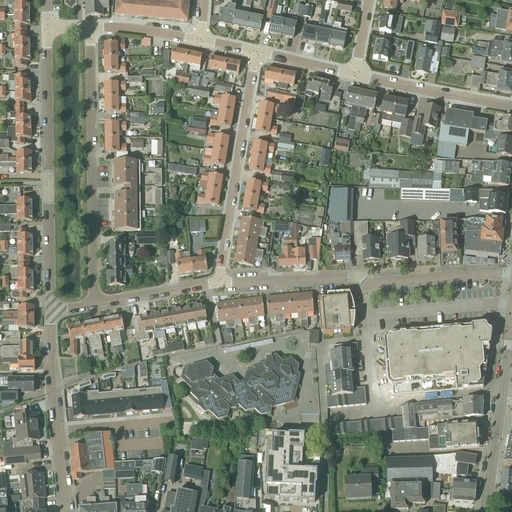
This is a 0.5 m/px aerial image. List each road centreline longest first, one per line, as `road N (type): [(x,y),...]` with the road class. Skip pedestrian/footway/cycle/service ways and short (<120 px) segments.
road 1 (residential): [(49,311),(45,28)]
road 2 (residential): [(95,304),(91,28)]
road 3 (residential): [(216,283),(254,52)]
road 4 (tertiary): [(485,511),(511,329)]
road 5 (residential): [(511,106),(353,76)]
road 6 (residential): [(366,285),(346,277),(216,283)]
road 7 (residential): [(511,275),(366,285)]
road 8 (residential): [(367,317),(511,303)]
road 9 (residential): [(216,283),(95,304)]
road 10 (residential): [(55,431),(49,311)]
